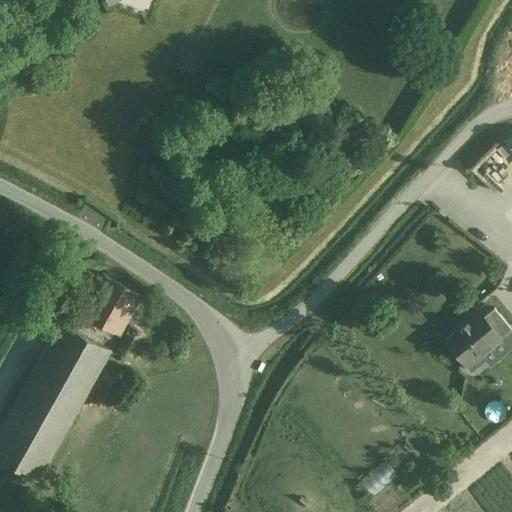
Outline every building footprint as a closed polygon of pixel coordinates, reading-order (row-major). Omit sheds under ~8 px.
[(511,137),(504,132),(488,156),(499,163),(511,143),(511,137)] [(103,272),(92,291),(82,310),(95,318),(90,327),(94,330),(97,326),(101,329),(104,323),(119,331),(140,293),(103,272)] [(444,338),(465,363),(499,336),(477,308),(463,319),(465,321),(444,338)] [(0,453),(38,475),(109,349),(60,321),(0,427),(0,453)] [(128,361),(143,333),(130,326),(115,353),(128,361)]
